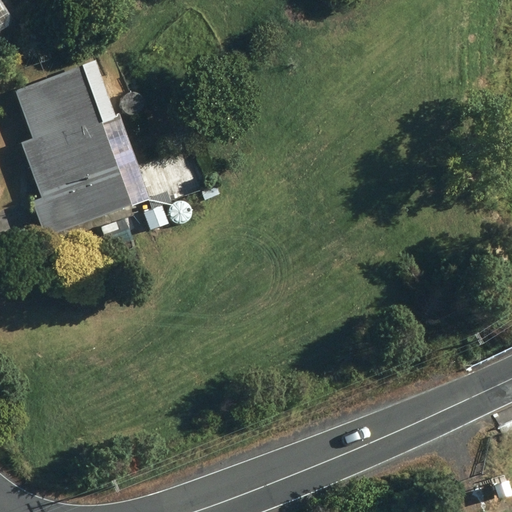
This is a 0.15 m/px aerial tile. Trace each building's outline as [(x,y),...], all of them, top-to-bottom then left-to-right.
[(0,43),(2,42),(0,39),(0,34),(6,31),(8,18),(0,6),(0,43)] [(31,143),(20,147),(40,201),(30,204),(43,241),(147,203),(117,118),(98,125),(79,71),(14,94),(31,143)] [(215,188),(202,195),(205,201),(218,195),(215,188)] [(158,208),(142,214),(144,218),(138,220),(142,229),(147,227),(149,233),(165,227),(158,208)] [(135,232),(132,221),(100,232),(109,259),(135,251),(129,235),(135,232)] [(76,247),(81,263),(97,258),(92,242),(76,247)] [(59,260),(48,263),(51,273),(62,269),(59,260)] [(505,480),(492,484),(496,496),(508,492),(505,480)]
